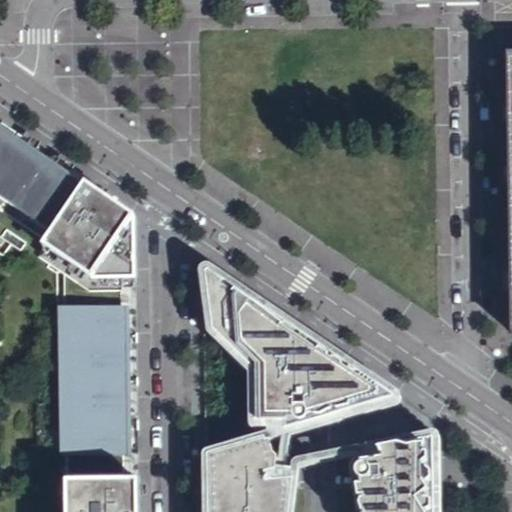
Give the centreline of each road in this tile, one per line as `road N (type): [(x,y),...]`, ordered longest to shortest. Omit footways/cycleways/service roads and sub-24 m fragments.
road 1 (residential): [(476,399),(472,0)]
road 2 (tertiary): [(171,192),(476,399)]
road 3 (residential): [(172,511),(171,192)]
road 4 (tertiary): [(21,92),(171,192)]
